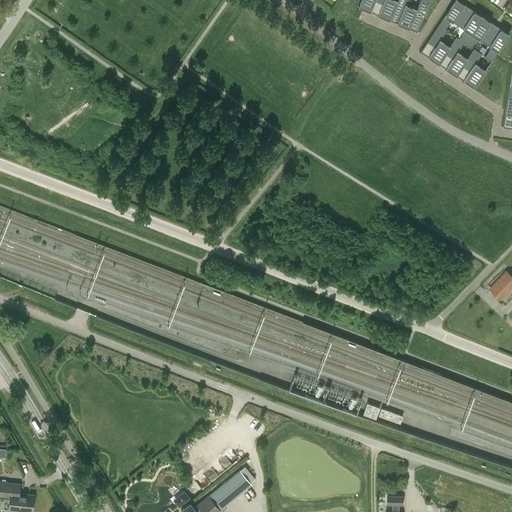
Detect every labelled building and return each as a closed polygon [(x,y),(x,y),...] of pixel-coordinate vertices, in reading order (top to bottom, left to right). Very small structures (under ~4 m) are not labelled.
[(360,0),(358,6),(370,11),(374,1),(382,4),(384,0),(360,0)] [(405,5),(406,5),(406,4),(407,0),(384,0),(382,4),(377,15),(389,20),(394,9),(401,13),(402,13),(405,5)] [(413,18),(421,21),(430,3),(422,0),(420,0),(416,8),(406,4),(406,5),(405,5),(402,13),(401,13),(397,23),(409,28),(413,18)] [(454,0),(438,25),(445,29),(451,20),(458,24),(469,7),(467,10),(462,7),(464,4),(458,0),(454,0)] [(469,7),(458,24),(465,29),(459,38),(458,39),(463,42),(465,43),(482,16),(474,11),(472,13),(468,10),(469,7)] [(485,42),(496,25),(495,25),(494,27),(489,24),(491,22),(482,16),(465,43),(471,47),(478,37),(485,42)] [(445,29),(438,25),(427,43),(434,47),(428,56),(439,64),(445,54),(450,46),(440,39),(446,30),(445,29)] [(496,25),(485,42),(491,46),(485,56),(492,61),(509,34),(501,28),(499,31),(494,28),(496,25)] [(456,75),(463,66),(462,66),(468,58),(467,58),(457,51),(463,42),(458,39),(459,38),(456,36),(456,37),(450,46),(445,54),(452,59),(445,68),(456,75)] [(462,66),(463,66),(469,70),(463,80),(474,87),(485,70),(475,63),(482,53),(478,51),(473,48),(467,58),(468,58),(462,66)] [(490,288),(500,298),(511,286),(511,276),(506,271),(490,288)] [(181,511),(217,511),(221,510),(220,509),(251,484),(240,470),(193,508),(189,503),(187,506),(184,502),(189,498),(184,492),(173,500),(178,506),(181,504),(184,508),(181,511)] [(4,496),(10,497),(19,497),(19,493),(19,484),(8,483),(8,481),(0,480),(0,492),(5,493),(4,496)] [(9,510),(30,511),(32,511),(34,494),(19,493),(19,497),(10,497),(9,510)] [(398,511),(399,505),(402,505),(402,495),(387,494),(386,504),(392,504),(391,511),(398,511)]
